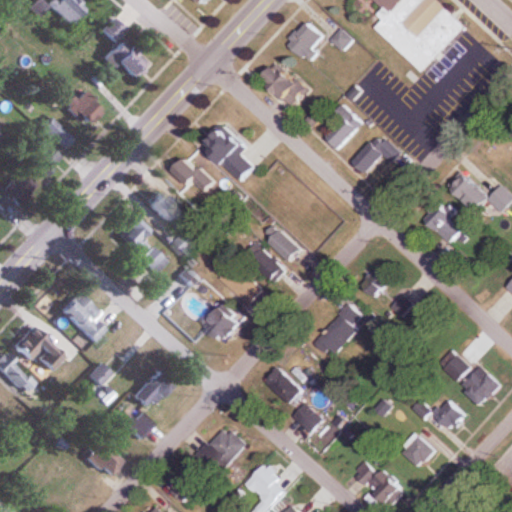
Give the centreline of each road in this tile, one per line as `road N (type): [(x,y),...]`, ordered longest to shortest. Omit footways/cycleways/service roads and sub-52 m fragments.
road 1 (residential): [(111,511),(511,77)]
road 2 (residential): [(357,511),(52,233)]
road 3 (secondary): [(0,289),(265,0)]
road 4 (residential): [(377,222),(207,63)]
road 5 (residential): [(511,349),(377,222)]
road 6 (residential): [(428,511),(511,420)]
